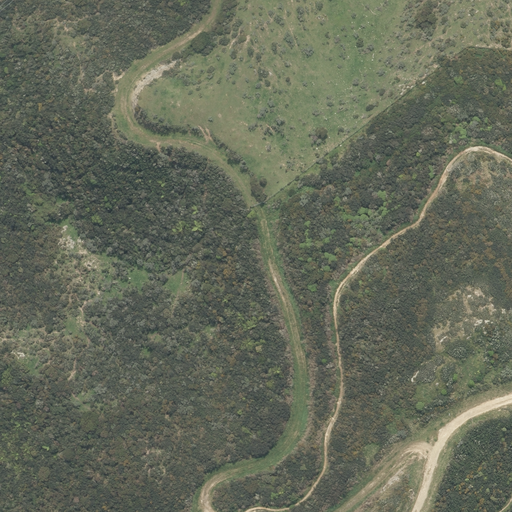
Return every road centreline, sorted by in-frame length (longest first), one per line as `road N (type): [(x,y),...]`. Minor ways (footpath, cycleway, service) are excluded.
road 1 (track): [(210,511),(211,484),(269,457),(289,438),(301,410),(303,360),(256,206),(236,168),(208,149),(145,137),(124,97),(134,74),(215,12),(215,0)]
road 2 (track): [(418,511),(444,436),(470,406),(511,390)]
road 3 (track): [(440,444),(395,457),(337,511)]
